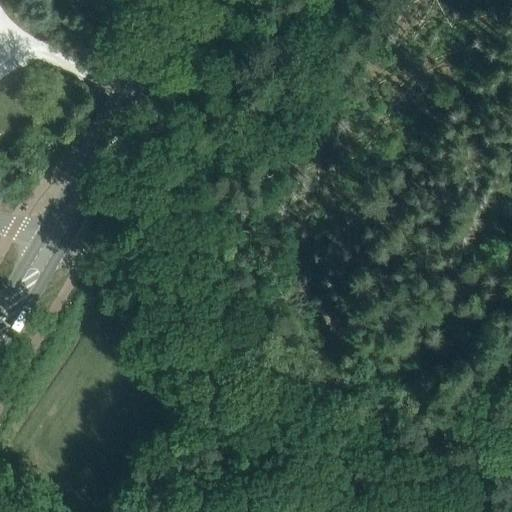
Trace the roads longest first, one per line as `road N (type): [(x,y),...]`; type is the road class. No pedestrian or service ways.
road 1 (unclassified): [(51,241),(86,254),(408,511)]
road 2 (secondary): [(51,241),(193,0)]
